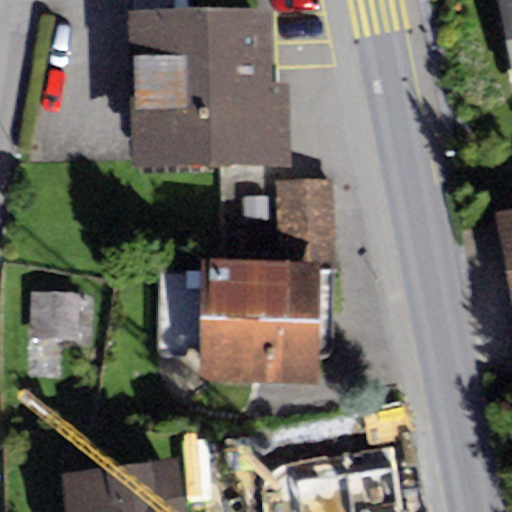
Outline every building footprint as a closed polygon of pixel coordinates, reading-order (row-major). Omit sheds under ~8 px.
[(511,0),(499,0),(511,69),(511,0)] [(125,10),(129,167),(288,163),(286,82),(273,82),(273,68),(272,6),(125,10)] [(198,255),(196,379),(318,381),(320,270),(335,269),(332,182),(275,182),(278,258),(198,255)] [(268,220),(267,196),(243,196),(243,221),(268,220)] [(511,213),(498,215),(511,300),(511,213)] [(80,293),(30,292),(29,341),(79,342),(80,293)] [(185,511),(179,456),(62,471),(67,511),(185,511)]
